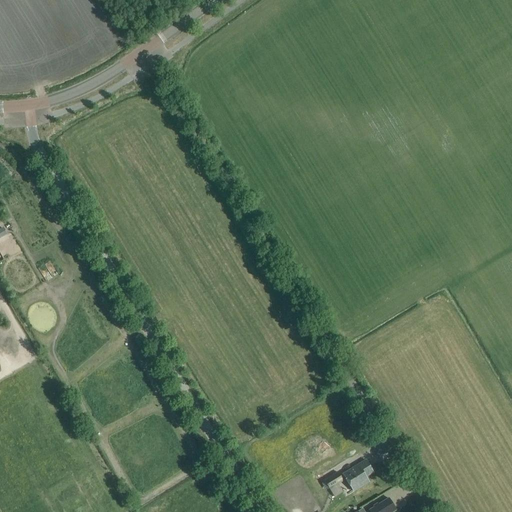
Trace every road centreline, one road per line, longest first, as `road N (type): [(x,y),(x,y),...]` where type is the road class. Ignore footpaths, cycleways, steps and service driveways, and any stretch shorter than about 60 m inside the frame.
road 1 (unclassified): [(432,511),(144,51)]
road 2 (tertiary): [(257,511),(37,148),(29,104)]
road 3 (tertiary): [(29,104),(89,86),(144,51)]
